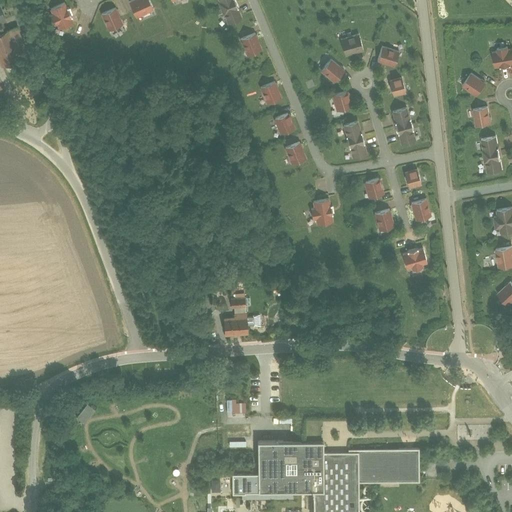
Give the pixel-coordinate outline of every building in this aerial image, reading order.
[(0,0),(0,28),(9,25),(5,16),(8,15),(2,0),(0,0)] [(132,0),(131,1),(137,16),(157,8),(153,0),(132,0)] [(63,30),(77,25),(69,2),(54,7),(57,13),(51,15),(55,25),(60,23),(63,30)] [(224,7),(230,24),(244,19),(238,2),(224,7)] [(109,31),(123,25),(116,9),(102,15),(109,31)] [(0,28),(0,51),(4,61),(31,51),(20,21),(9,25),(0,28)] [(244,39),(251,56),(264,51),(257,34),(244,39)] [(342,40),(347,54),(366,48),(361,34),(342,40)] [(492,49),(494,65),(511,62),(511,42),(499,45),(499,48),(492,49)] [(386,47),(381,61),(398,67),(403,53),(386,47)] [(324,71),(339,81),(347,70),(332,60),(324,71)] [(487,80),(473,70),(463,82),(477,93),(487,80)] [(404,76),(392,80),(397,95),(409,91),(404,76)] [(265,90),(271,105),(284,100),(277,85),(265,90)] [(336,98),(342,113),(354,109),(348,93),(336,98)] [(474,125),(492,123),(490,104),(472,106),(474,125)] [(408,108),(393,112),(398,128),(413,124),(408,108)] [(284,133),(296,129),(290,113),(278,117),(284,133)] [(365,135),(361,120),(348,124),(352,140),(365,135)] [(413,124),(398,128),(404,145),(417,141),(413,124)] [(484,154),(502,150),(498,132),(480,135),(484,154)] [(370,153),(365,135),(352,140),(358,157),(370,153)] [(303,142),(289,147),(295,164),(309,159),(303,142)] [(488,173),(506,170),(502,150),(484,154),(488,173)] [(406,173),(411,188),(423,184),(418,169),(406,173)] [(380,177),(368,181),(373,198),(386,194),(380,177)] [(427,198),(413,202),(419,220),(432,216),(427,198)] [(321,223),(335,222),(334,199),(319,200),(320,207),(315,207),(315,217),(321,217),(321,223)] [(494,215),(495,221),(511,218),(511,205),(497,207),(498,214),(494,215)] [(392,209),(377,212),(382,230),(396,226),(392,209)] [(511,230),(511,218),(495,221),(495,227),(499,226),(500,231),(511,230)] [(498,265),(511,263),(511,244),(496,246),(498,265)] [(426,247),(403,253),(406,266),(414,264),(415,270),(425,267),(424,262),(430,260),(426,247)] [(509,303),(511,300),(511,278),(498,291),(509,303)] [(221,283),(221,292),(224,292),(231,292),(231,288),(231,282),(221,283)] [(211,306),(209,303),(203,296),(196,303),(204,313),(211,306)] [(230,308),(231,317),(243,316),(242,302),(227,303),(227,308),(230,308)] [(222,317),(223,335),(244,334),(243,324),(243,317),(243,316),(231,317),(222,317)] [(81,422),(92,408),(85,402),(74,415),(81,422)] [(247,403),(236,403),(236,411),(248,411),(248,403),(247,403)] [(367,511),(366,480),(398,479),(425,479),(425,447),(349,448),(339,448),(329,448),(329,439),(323,439),(293,440),(266,440),(267,490),(304,490),(306,490),(318,489),(318,511),(367,511)] [(206,477),(207,489),(215,488),(214,476),(206,477)] [(253,479),(235,479),(235,487),(253,487),(253,479)]
